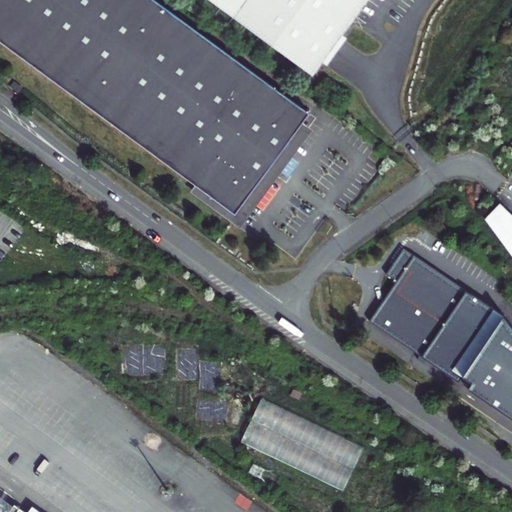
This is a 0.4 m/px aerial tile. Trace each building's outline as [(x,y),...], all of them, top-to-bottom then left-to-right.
[(208,39),(155,0),(0,0),(0,41),(195,185),(236,215),(303,122),(310,114),(208,39)] [(202,0),(237,25),(305,76),(317,60),(336,34),(348,19),(361,0),(202,0)] [(14,81),(10,86),(19,93),(22,88),(14,81)] [(313,130),(303,122),(236,215),(195,185),(190,191),(241,228),(313,130)] [(511,222),(500,210),(490,221),(489,222),(511,255),(511,222)] [(506,319),(406,251),(388,277),(399,284),(390,297),(372,324),(461,385),(506,319)] [(235,376),(249,383),(256,369),(242,363),(235,376)] [(0,511),(9,511),(15,505),(0,494),(0,493),(0,511)] [(37,511),(19,499),(15,505),(24,511),(37,511)]
